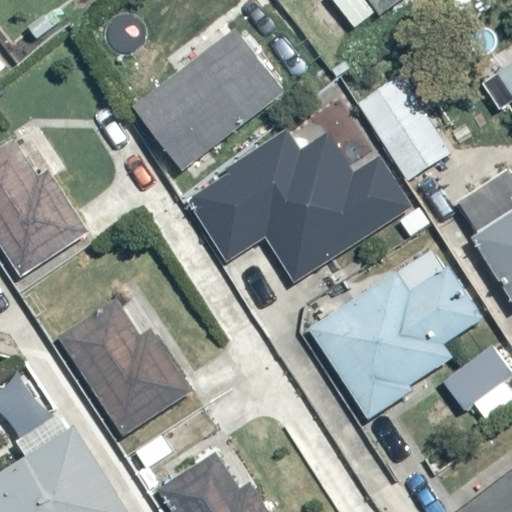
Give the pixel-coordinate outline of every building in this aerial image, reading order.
[(371,0),(385,19),(411,0),(371,0)] [(287,100),(244,35),(137,105),(180,171),(287,100)] [(0,78),(10,71),(0,56),(0,78)] [(454,154),(398,71),(355,100),(411,183),(454,154)] [(266,240),(297,286),(399,218),(413,239),(431,226),(384,155),(358,172),(319,114),(188,200),(230,263),(266,240)] [(43,184),(16,141),(0,151),(0,239),(26,279),(93,236),(55,177),(43,184)] [(452,213),(511,295),(511,183),(506,174),(452,213)] [(397,273),(392,267),(356,292),(361,299),(313,333),(375,421),(464,358),(454,344),(486,321),(434,247),(397,273)] [(132,292),(118,301),(63,338),(130,439),(199,392),(132,292)] [(511,380),(511,363),(496,343),(445,381),(468,413),(511,380)] [(128,511),(77,430),(0,478),(0,511),(128,511)] [(270,511),(257,491),(220,431),(166,464),(178,482),(165,490),(178,511),(270,511)]
